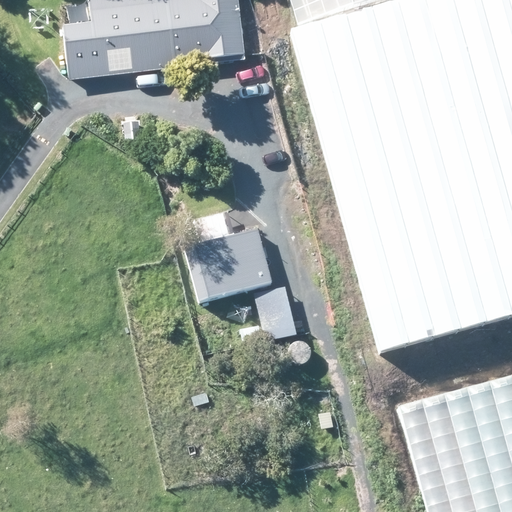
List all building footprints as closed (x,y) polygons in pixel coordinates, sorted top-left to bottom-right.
[(174,57),(172,40),(213,34),(214,40),(253,35),(252,26),(253,26),(249,0),(72,0),(82,70),(174,57)] [(511,0),(326,0),(296,9),(290,10),(383,336),(511,299),(511,0)] [(293,0),(296,9),(326,0),(293,0)] [(201,222),(211,285),(289,272),(279,209),(201,222)] [(511,511),(511,374),(396,406),(423,511),(511,511)]
